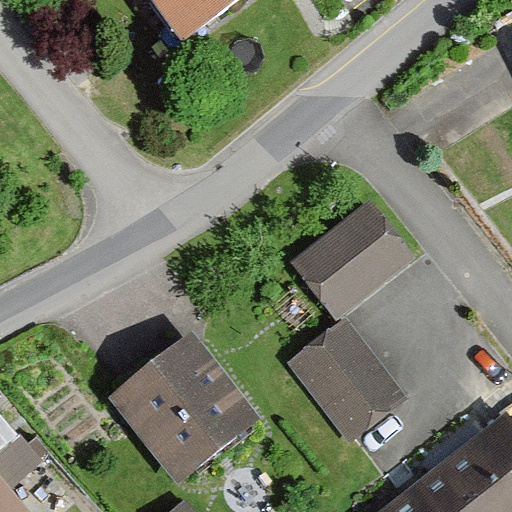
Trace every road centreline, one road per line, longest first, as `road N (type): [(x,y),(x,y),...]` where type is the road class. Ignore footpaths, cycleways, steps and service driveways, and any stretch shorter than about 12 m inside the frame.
road 1 (residential): [(511,330),(336,102)]
road 2 (residential): [(0,34),(154,223)]
road 3 (residential): [(154,223),(336,102)]
road 4 (residential): [(0,302),(154,223)]
road 5 (residential): [(336,102),(464,0)]
